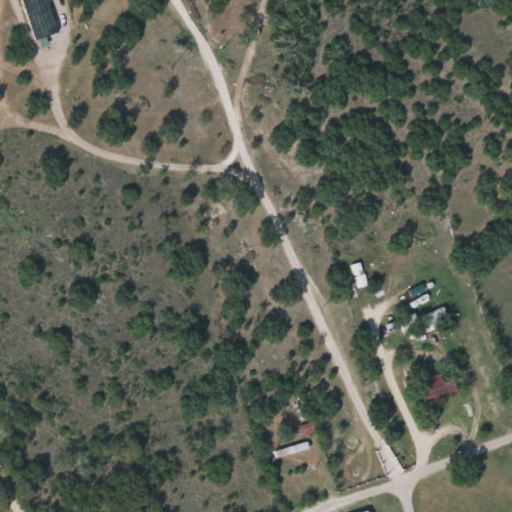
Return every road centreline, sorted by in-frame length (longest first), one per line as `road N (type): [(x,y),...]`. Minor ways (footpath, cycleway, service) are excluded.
road 1 (residential): [(408,511),(195,34),(172,0)]
road 2 (residential): [(317,511),(511,438)]
